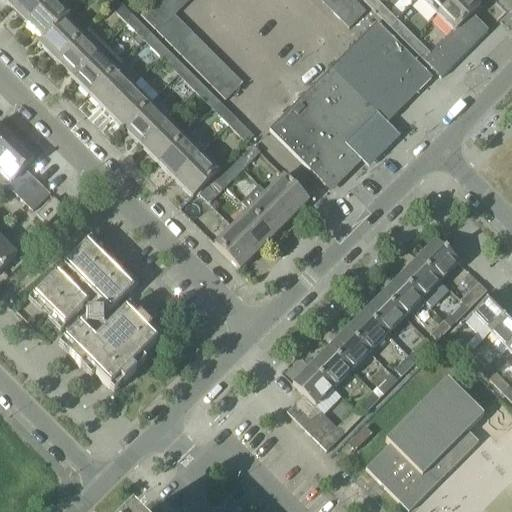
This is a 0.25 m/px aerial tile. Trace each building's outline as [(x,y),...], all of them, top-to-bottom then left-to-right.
[(0,0),(8,9),(16,0),(0,0)] [(16,0),(8,9),(25,26),(51,0),(50,0),(16,0)] [(25,26),(42,42),(67,17),(51,0),(25,26)] [(157,0),(139,18),(156,35),(173,18),(182,9),(171,0),(157,0)] [(188,0),(171,0),(182,9),(190,1),(188,0)] [(327,0),(322,5),(331,14),(344,0),(327,0)] [(344,0),(331,14),(340,23),(356,6),(350,0),(344,0)] [(362,0),(361,2),(372,13),(379,5),(373,0),(362,0)] [(419,0),(419,1),(436,18),(453,0),(419,0)] [(453,0),(436,18),(452,34),(453,35),(470,17),(478,9),(468,0),(453,0)] [(379,5),(372,13),(383,23),(390,16),(379,5)] [(356,6),(340,23),(347,31),(365,14),(356,6)] [(115,16),(126,27),(133,20),(122,9),(115,16)] [(38,46),(55,64),(81,38),(64,22),(68,17),(67,17),(42,42),(38,46)] [(453,35),(452,34),(422,64),(439,81),(487,33),(470,17),(453,35)] [(156,35),(165,44),(182,27),(173,18),(156,35)] [(133,20),(126,27),(136,38),(143,31),(133,20)] [(375,25),(359,41),(387,69),(403,53),(375,25)] [(165,44),(173,52),(190,35),(182,27),(165,44)] [(395,36),(406,47),(413,40),(402,29),(395,36)] [(55,64),(73,82),(107,48),(89,30),(81,38),(55,64)] [(173,52),(182,60),(199,43),(190,35),(173,52)] [(413,40),(406,47),(416,58),(423,51),(413,40)] [(359,41),(338,62),(366,90),(387,69),(359,41)] [(149,50),(159,61),(167,54),(156,43),(149,50)] [(182,60),(190,69),(207,52),(199,43),(182,60)] [(73,82),(90,99),(115,73),(123,64),(107,48),(73,82)] [(190,69),(199,78),(216,60),(207,52),(190,69)] [(421,71),(403,53),(387,69),(405,87),(421,71)] [(167,54),(159,61),(170,72),(177,65),(167,54)] [(199,78),(207,86),(224,69),(216,60),(199,78)] [(338,62),(303,97),(330,125),(347,108),(366,90),(338,62)] [(207,86),(216,95),(233,78),(224,69),(207,86)] [(387,69),(366,90),(384,108),(405,87),(387,69)] [(90,99),(106,115),(132,90),(115,73),(90,99)] [(183,84),(193,95),(200,88),(190,77),(183,84)] [(233,78),(216,95),(224,103),(241,86),(233,78)] [(200,88),(193,95),(204,106),(211,99),(200,88)] [(106,115),(123,132),(149,107),(132,90),(106,115)] [(366,90),(347,108),(365,127),(384,108),(366,90)] [(303,97),(287,113),(314,141),(330,125),(303,97)] [(123,132),(140,149),(166,124),(149,107),(123,132)] [(347,108),(330,125),(358,153),(375,136),(365,127),(347,108)] [(217,118),(227,129),(234,122),(224,111),(217,118)] [(267,132),(295,160),(314,141),(287,113),(267,132)] [(234,122),(227,129),(238,140),(245,133),(234,122)] [(140,149),(157,166),(183,141),(166,124),(140,149)] [(330,125),(314,141),(342,169),(358,153),(330,125)] [(0,157),(14,144),(0,130),(0,157)] [(157,166),(174,183),(199,158),(183,141),(157,166)] [(314,141),(295,160),(323,188),(342,169),(314,141)] [(0,157),(0,175),(9,185),(23,172),(32,163),(14,144),(0,157)] [(245,155),(234,166),(241,173),(252,162),(245,155)] [(199,158),(174,183),(191,200),(195,196),(204,187),(213,178),(216,175),(199,158)] [(241,173),(234,166),(223,177),(230,184),(241,173)] [(6,189),(14,197),(31,180),(23,172),(9,185),(6,189)] [(213,178),(204,187),(216,199),(224,190),(213,178)] [(281,179),(264,196),(290,221),(307,204),(281,179)] [(14,197),(23,206),(40,189),(31,180),(14,197)] [(216,199),(204,187),(195,196),(207,207),(216,199)] [(40,189),(23,206),(31,214),(48,197),(40,189)] [(241,206),(247,213),(273,238),(290,221),(264,196),(257,190),(241,206)] [(35,218),(45,228),(62,211),(52,201),(35,218)] [(247,213),(230,230),(256,255),(273,238),(247,213)] [(256,255),(230,230),(213,247),(238,273),(256,255)] [(0,243),(0,273),(15,259),(0,243)] [(434,244),(416,262),(439,285),(457,266),(434,244)] [(61,268),(77,284),(101,260),(85,245),(61,268)] [(77,284),(93,300),(117,276),(101,260),(77,284)] [(416,262),(398,280),(421,302),(439,285),(416,262)] [(31,299),(47,315),(71,291),(55,275),(31,299)] [(117,276),(93,300),(108,315),(132,291),(117,276)] [(458,304),(460,306),(467,313),(485,294),(467,277),(462,283),(471,292),(458,304)] [(398,280),(381,297),(403,320),(421,302),(398,280)] [(71,291),(47,315),(63,330),(87,307),(71,291)] [(470,318),(489,337),(511,314),(493,295),(470,318)] [(381,297),(363,315),(385,338),(403,320),(381,297)] [(447,319),(453,326),(467,313),(460,306),(447,319)] [(155,345),(152,342),(145,335),(150,331),(137,319),(133,323),(123,313),(107,329),(118,340),(104,354),(78,328),(61,345),(71,355),(67,359),(79,371),(83,367),(108,392),(118,382),(122,386),(134,374),(130,370),(155,345)] [(85,314),(84,330),(101,329),(101,314),(85,314)] [(489,337),(506,355),(511,349),(511,314),(489,337)] [(363,315),(345,333),(367,356),(385,338),(363,315)] [(429,337),(435,344),(436,344),(449,331),(442,324),(429,337)] [(345,333),(327,351),(350,373),(367,356),(345,333)] [(458,340),(451,347),(465,361),(472,354),(458,340)] [(411,355),(418,362),(431,348),(425,342),(411,355)] [(327,351),(309,369),(331,392),(350,373),(327,351)] [(469,365),(483,378),(490,372),(476,358),(469,365)] [(393,373),(400,380),(414,366),(407,360),(393,373)] [(291,387),(302,398),(313,410),(314,409),(331,392),(309,369),(291,387)] [(487,382),(500,396),(507,389),(494,376),(487,382)] [(375,391),(381,397),(382,398),(396,384),(389,377),(375,391)] [(364,472),(384,492),(403,511),(411,511),(476,446),(465,434),(482,418),(446,382),(384,444),(388,448),(364,472)] [(357,408),(364,415),(378,402),(371,395),(357,408)] [(302,398),(294,406),(310,423),(318,414),(314,409),(313,410),(302,398)] [(310,423),(294,406),(285,415),(325,455),(342,438),(318,414),(310,423)] [(340,427),(346,433),(347,434),(361,420),(354,413),(340,427)] [(371,437),(364,430),(347,447),(354,454),(371,437)]
